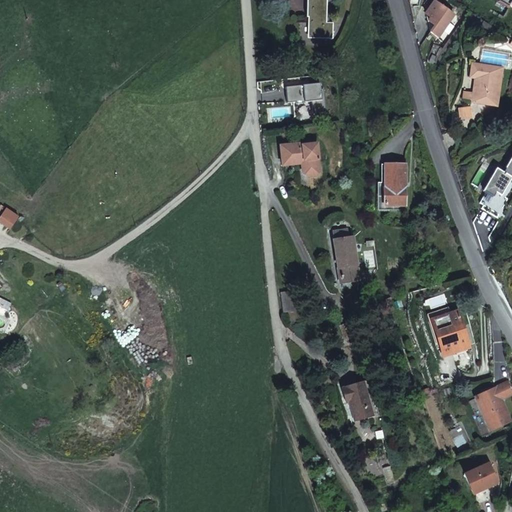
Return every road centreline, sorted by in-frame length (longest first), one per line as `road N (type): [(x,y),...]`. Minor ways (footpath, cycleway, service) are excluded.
road 1 (residential): [(245,0),(280,349),(319,442),(362,511)]
road 2 (residential): [(395,0),(475,261),(511,337)]
